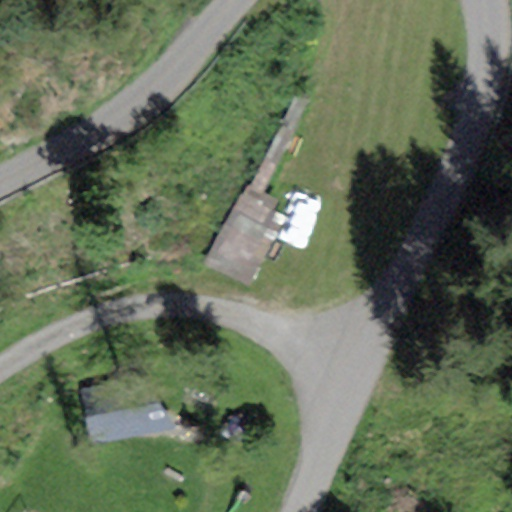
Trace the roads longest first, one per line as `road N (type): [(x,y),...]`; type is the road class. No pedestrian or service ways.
road 1 (tertiary): [(299,511),(339,397),(466,135),(486,61),(478,0)]
road 2 (tertiary): [(240,0),(147,103),(0,181)]
